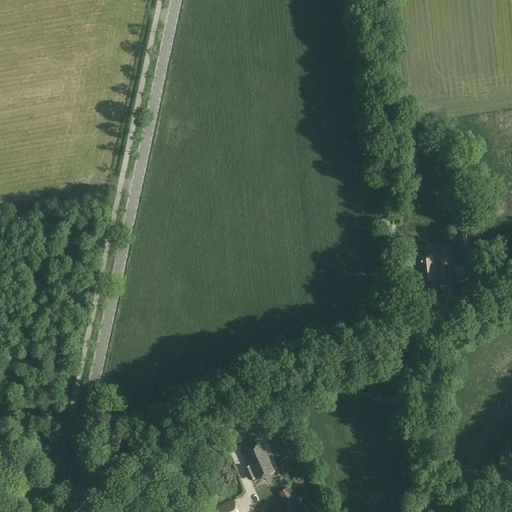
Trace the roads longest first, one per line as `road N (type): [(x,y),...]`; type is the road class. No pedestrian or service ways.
road 1 (tertiary): [(65,511),(175,0)]
road 2 (track): [(511,279),(217,419),(118,511)]
